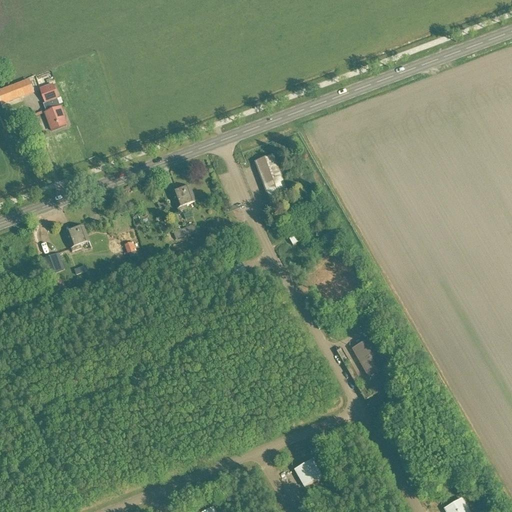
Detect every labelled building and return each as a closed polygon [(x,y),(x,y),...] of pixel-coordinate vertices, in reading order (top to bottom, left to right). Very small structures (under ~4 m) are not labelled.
[(36,79),(40,88),(55,82),(52,73),(36,79)] [(7,90),(0,93),(0,101),(2,107),(12,103),(33,95),(28,82),(7,90)] [(52,86),(39,91),(45,106),(50,104),(51,107),(44,109),(46,114),(45,114),(52,132),(66,127),(63,120),(65,119),(60,109),(58,106),(59,105),(59,104),(54,106),(53,102),(58,101),(52,86)] [(255,164),(268,200),(287,193),(273,157),(255,164)] [(186,207),(195,204),(190,189),(171,195),(178,214),(187,211),(186,207)] [(183,237),(194,232),(192,227),(181,231),(180,230),(172,233),(175,241),(183,238),(183,237)] [(80,247),(89,244),(83,228),(65,235),(72,254),(81,250),(80,247)] [(296,237),(289,241),(293,247),(300,243),(296,237)] [(128,254),(137,252),(135,242),(125,245),(128,254)] [(62,268),(57,255),(50,257),(55,270),(62,268)] [(230,271),(225,273),(229,280),(234,278),(235,280),(246,274),(240,264),(229,270),(230,271)] [(85,267),(74,271),(76,277),(87,272),(85,267)] [(352,351),(368,379),(386,369),(370,340),(352,351)] [(367,394),(341,351),(336,353),(365,402),(397,384),(394,378),(367,394)] [(294,472),(304,489),(322,478),(312,461),(294,472)] [(443,510),(444,511),(469,511),(462,500),(443,510)]
